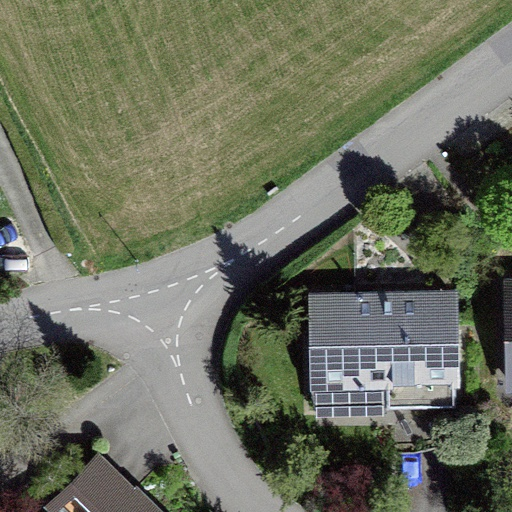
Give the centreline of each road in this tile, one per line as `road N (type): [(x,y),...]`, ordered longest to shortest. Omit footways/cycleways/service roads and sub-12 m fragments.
road 1 (residential): [(511,58),(215,272),(154,298)]
road 2 (residential): [(154,298),(206,440),(260,511)]
road 3 (residential): [(154,298),(0,325)]
